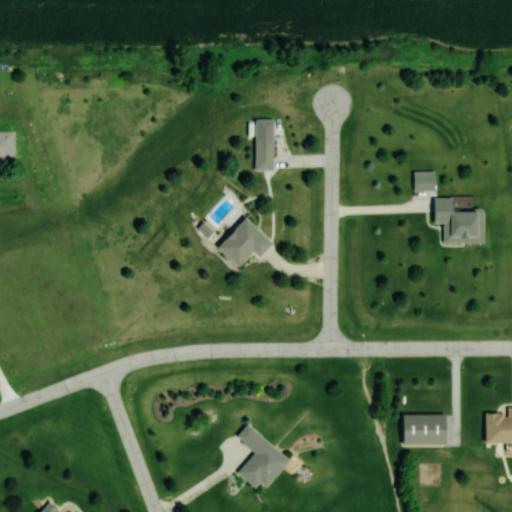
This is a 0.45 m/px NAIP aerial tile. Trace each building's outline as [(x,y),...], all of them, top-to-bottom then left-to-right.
[(0,159),(15,159),(15,131),(0,130),(0,159)] [(254,135),(254,170),(271,170),(271,135),(254,135)] [(412,190),(433,190),(433,171),(412,171),(412,190)] [(431,223),(441,224),(441,243),(482,244),(482,208),(452,207),(452,197),(431,197),(431,223)] [(258,256),(271,243),(243,217),(216,247),(237,267),(252,251),(258,256)] [(483,442),(511,442),(511,405),(506,406),(505,413),(483,412),(483,442)] [(445,413),(400,414),(400,445),(445,445),(445,413)] [(252,452),(235,471),(253,487),(258,482),(263,487),(287,460),(246,423),(234,436),(252,452)] [(38,511),(59,511),(48,501),(38,511)]
